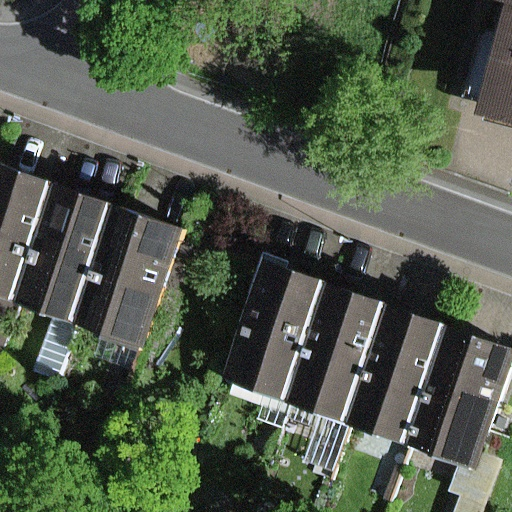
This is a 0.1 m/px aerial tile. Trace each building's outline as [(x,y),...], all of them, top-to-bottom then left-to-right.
[(511,37),(502,73),(511,76),(511,37)] [(0,190),(14,150),(0,145),(0,190)] [(0,281),(30,293),(75,173),(14,150),(0,190),(0,281)] [(91,315),(138,196),(75,173),(30,293),(91,315)] [(160,340),(205,220),(138,196),(91,315),(160,340)] [(311,398),(354,278),(294,255),(250,376),(311,398)] [(370,420),(415,300),(354,278),(311,398),(370,420)] [(431,442),(478,323),(415,300),(370,420),(431,442)] [(500,468),(511,435),(511,335),(478,323),(431,442),(500,468)]
